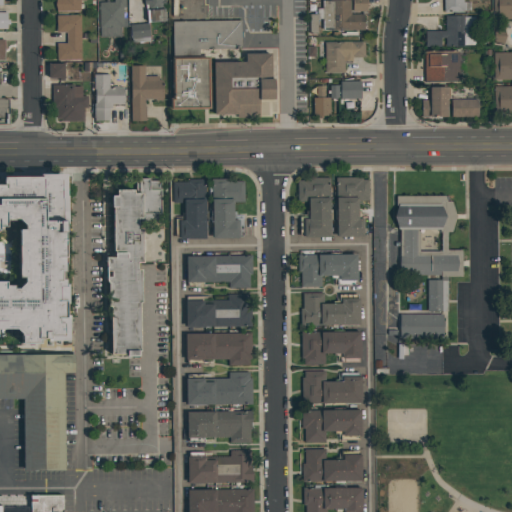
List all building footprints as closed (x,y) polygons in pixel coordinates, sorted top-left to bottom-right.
[(85,0),(85,1),(79,1),(79,11),(54,12),(54,0),(85,0)] [(113,0),(124,0),(124,7),(122,7),(122,18),(127,18),(127,26),(120,26),(120,36),(101,37),(100,28),(98,28),(98,3),(113,3),(113,0)] [(350,0),(322,0),(323,30),(364,29),(363,14),(351,14),(350,0)] [(367,11),(366,0),(351,0),(352,12),(367,11)] [(461,0),(462,13),(442,13),(442,0),(461,0)] [(491,0),(511,0),(511,20),(491,20),(491,0)] [(164,22),(164,5),(147,5),(147,22),(164,22)] [(0,13),(6,13),(7,19),(10,19),(10,25),(7,25),(7,29),(0,29),(0,13)] [(55,16),(79,16),(80,60),(56,61),(56,44),(66,44),(65,33),(55,33),(55,16)] [(423,33),(444,33),(444,17),(462,17),(463,47),(423,48),(423,33)] [(172,22),(173,59),(209,58),(209,47),(241,47),(241,21),(172,22)] [(131,43),(150,42),(149,23),(130,24),(131,43)] [(364,41),(324,42),(325,73),(345,73),(344,59),(365,59),(364,41)] [(423,53),(457,52),(458,83),(423,84),(423,53)] [(272,53),(245,53),(245,62),(213,62),(214,115),(238,114),(238,106),(259,106),(259,100),(273,100),(272,53)] [(492,53),(511,53),(511,80),(492,80),(492,53)] [(208,108),(208,59),(172,59),(173,109),(208,108)] [(47,64),(63,63),(63,77),(48,78),(47,64)] [(129,66),(143,66),(143,77),(161,76),(161,100),(144,100),(144,121),(129,122),(129,66)] [(93,75),(108,74),(108,89),(123,89),(123,104),(110,105),(111,110),(108,110),(108,121),(94,121),(93,75)] [(361,81),(339,81),(339,85),(330,86),(330,99),(361,98),(361,81)] [(51,85),(73,85),(73,87),(80,87),(80,97),(86,97),(86,108),(83,108),(83,121),(59,121),(59,119),(56,119),(56,107),(52,107),(51,85)] [(330,117),(330,97),(325,97),(324,86),(314,86),(314,117),(330,117)] [(493,87),(511,87),(511,114),(493,114),(493,87)] [(426,89),(447,89),(447,119),(419,119),(419,102),(427,102),(426,89)] [(449,118),(449,100),(476,100),(476,118),(449,118)] [(66,173),(68,338),(44,339),(44,343),(20,343),(20,332),(15,328),(0,328),(0,181),(4,182),(4,175),(43,174),(44,173),(66,173)] [(327,196),(328,236),(302,236),(301,218),(306,218),(306,201),(297,201),(296,180),(303,180),(303,177),(330,177),(330,196),(327,196)] [(361,177),(361,180),(368,180),(368,200),(356,200),(356,218),(366,217),(366,235),(335,236),(335,197),(336,196),(335,177),(361,177)] [(148,189),(160,189),(161,212),(157,212),(157,220),(140,220),(140,215),(136,215),(137,228),(142,228),(142,261),(136,262),(136,267),(140,267),(140,300),(139,300),(140,350),(138,350),(138,355),(127,355),(127,354),(111,354),(110,305),(108,305),(107,280),(106,280),(106,278),(104,279),(104,275),(109,275),(109,269),(104,269),(104,266),(106,266),(105,265),(104,265),(104,255),(112,255),(111,206),(110,206),(110,193),(116,193),(116,188),(133,188),(133,191),(139,191),(139,178),(148,178),(148,189)] [(205,178),(205,199),(203,199),(204,237),(177,237),(177,219),(180,219),(180,203),(173,203),(172,181),(187,181),(187,178),(205,178)] [(228,179),(228,181),(243,181),(243,202),(231,202),(232,219),(238,219),(238,237),(211,237),(210,199),(212,199),(211,179),(228,179)] [(445,196),(445,201),(450,201),(456,216),(451,232),(446,232),(446,250),(461,250),(462,277),(399,275),(398,230),(393,229),(392,215),(394,206),(394,196),(445,196)] [(354,255),(355,285),(336,285),(336,275),(320,275),(320,288),(300,288),(300,273),(297,273),(297,256),(354,255)] [(186,257),(250,256),(251,274),(248,274),(249,288),(228,288),(228,282),(186,283),(186,257)] [(426,312),(426,280),(446,280),(446,312),(426,312)] [(302,293),(322,293),(322,303),(339,303),(339,298),(357,298),(358,324),(299,325),(299,309),(302,309),(302,293)] [(184,301),(226,300),(226,295),(244,294),(244,300),(249,300),(249,326),(184,327),(184,301)] [(442,314),(442,338),(399,339),(399,315),(442,314)] [(301,333),(359,332),(359,358),(341,358),(341,353),(325,353),(325,365),(304,365),(304,354),(301,354),(301,333)] [(184,334),(249,333),(250,359),(246,359),(246,366),(226,366),(226,359),(184,360),(184,334)] [(0,353),(73,353),(73,373),(62,374),(64,470),(22,470),(21,398),(0,398),(0,353)] [(324,370),(324,381),(341,381),(341,376),(358,376),(359,402),(301,403),(301,377),(304,377),(303,370),(324,370)] [(185,379),(227,378),(227,372),(248,372),(248,379),(250,379),(251,403),(185,405),(185,379)] [(302,411),(360,410),(360,436),(342,437),(342,432),(325,432),(326,442),(304,443),(304,429),(302,429),(302,411)] [(185,412),(250,411),(251,444),(228,444),(228,437),(186,438),(185,412)] [(302,450),(324,449),(325,460),(341,459),(341,454),(359,454),(359,480),(303,481),(302,450)] [(251,483),(187,484),(186,459),(228,458),(228,453),(251,452),(251,483)] [(301,488),(361,488),(361,511),(342,511),(342,510),(326,510),(326,511),(304,511),(304,506),(302,506),(301,488)] [(187,511),(187,491),(252,490),(252,511),(187,511)] [(0,511),(0,505),(1,505),(1,511),(28,511),(28,495),(61,495),(61,511),(0,511)]
